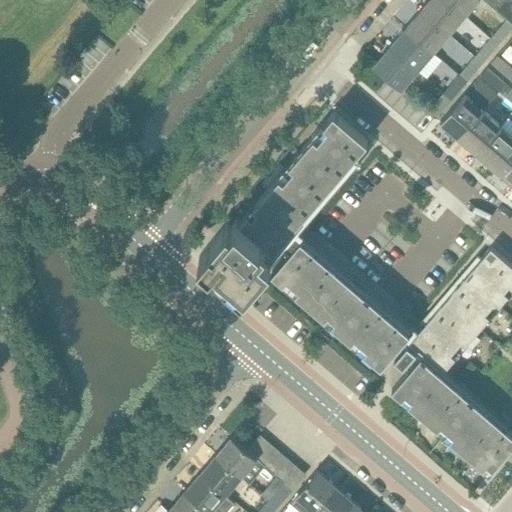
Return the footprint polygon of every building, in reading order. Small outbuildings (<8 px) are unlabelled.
[(449,33),(465,15),(447,0),(428,0),(421,9),(449,33)] [(477,0),(447,0),(465,15),(477,0)] [(488,0),(487,2),(496,10),(504,0),(488,0)] [(511,0),(504,0),(496,10),(505,18),(511,9),(511,0)] [(433,52),(449,33),(421,9),(405,28),(433,52)] [(499,44),(511,28),(511,23),(507,19),(491,37),(499,44)] [(405,28),(390,46),(417,70),(427,78),(443,60),(433,52),(405,28)] [(491,37),(475,56),(483,62),(499,44),(491,37)] [(417,70),(390,46),(374,64),(401,89),(417,70)] [(509,78),(511,75),(511,67),(497,55),(491,62),(509,78)] [(467,81),(483,62),(475,56),(459,74),(467,81)] [(487,67),(481,74),(499,90),(506,83),(487,67)] [(459,74),(444,93),(451,99),(467,81),(459,74)] [(511,88),(506,83),(499,90),(511,101),(511,88)] [(435,118),(451,99),(444,93),(428,111),(435,118)] [(464,94),(440,122),(459,138),(483,110),(464,94)] [(501,125),(483,110),(459,138),(477,153),(501,125)] [(274,249),(277,245),(300,219),(368,140),(334,111),(240,219),(274,249)] [(511,134),(501,125),(477,153),(495,169),(511,149),(511,134)] [(511,149),(495,169),(511,183),(511,149)] [(280,248),(277,245),(274,249),(240,219),(237,217),(231,224),(228,221),(199,255),(243,293),(280,248)] [(272,270),(313,305),(381,364),(410,330),(301,236),(272,270)] [(511,290),(511,264),(491,246),(394,358),(403,366),(420,347),(445,369),(511,290)] [(493,468),(500,461),(511,446),(511,432),(421,355),(392,389),(484,468),(487,463),(493,468)] [(269,442),(260,434),(247,449),(256,457),(269,442)] [(216,455),(240,475),(256,457),(247,449),(232,436),(216,455)] [(256,457),(265,465),(278,450),(269,442),(256,457)] [(274,473),(287,457),(278,450),(265,465),(274,473)] [(216,455),(200,473),(225,493),(240,475),(216,455)] [(296,465),(287,457),(274,473),(283,480),(296,465)] [(283,480),(284,481),(293,488),(306,473),(296,465),(283,480)] [(301,511),(312,511),(314,510),(335,485),(317,469),(289,501),(301,511)] [(225,511),(234,501),(225,493),(200,473),(185,491),(210,511),(225,511)] [(277,507),(293,488),(284,481),(268,499),(277,507)] [(343,511),(353,501),(335,485),(314,510),(317,511),(343,511)] [(210,511),(185,491),(170,509),(173,511),(210,511)] [(268,499),(257,511),(272,511),(277,507),(268,499)] [(343,511),(366,511),(353,501),(343,511)]
